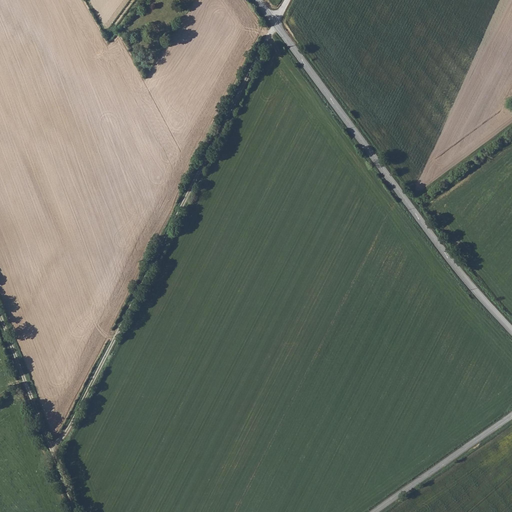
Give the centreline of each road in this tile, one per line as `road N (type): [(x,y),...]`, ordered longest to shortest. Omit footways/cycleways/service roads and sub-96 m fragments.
road 1 (track): [(50,448),(68,430),(274,22)]
road 2 (tertiary): [(274,22),(453,265),(511,331)]
road 3 (track): [(75,511),(0,317)]
road 4 (unclassified): [(376,511),(511,416)]
